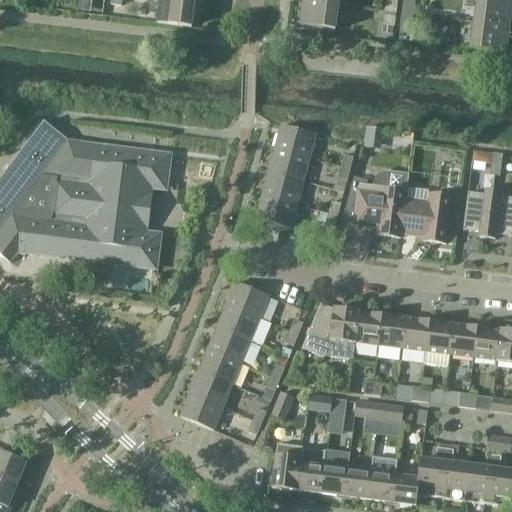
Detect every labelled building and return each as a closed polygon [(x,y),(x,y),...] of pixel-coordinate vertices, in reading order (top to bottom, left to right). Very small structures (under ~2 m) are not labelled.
[(92,0),(78,0),(77,13),(90,15),(92,0)] [(192,28),(195,2),(183,0),(159,0),(157,24),(192,28)] [(334,31),(338,4),(308,0),(303,0),(299,26),(334,31)] [(386,0),(385,10),(396,12),(397,0),(386,0)] [(403,0),(402,13),(413,14),(414,0),(403,0)] [(476,0),(474,22),(509,27),(511,3),(511,0),(508,0),(476,0)] [(394,27),(396,12),(385,10),(383,25),(394,27)] [(413,14),(402,13),(398,39),(409,40),(413,14)] [(506,54),(509,27),(474,22),(471,49),(506,54)] [(17,253),(154,272),(159,236),(145,234),(146,224),(137,223),(141,197),(149,198),(150,188),(164,190),(169,157),(68,144),(67,140),(44,123),(2,175),(0,178),(0,257),(9,264),(17,253)] [(281,126),(275,149),(309,158),(315,136),(281,126)] [(303,183),(309,158),(275,149),(268,174),(303,183)] [(493,154),(492,165),(501,166),(503,155),(493,154)] [(344,156),(341,167),(350,169),(353,158),(344,156)] [(492,165),(490,175),(500,177),(501,166),(492,165)] [(347,182),(350,169),(341,167),(338,180),(347,182)] [(370,228),(371,221),(379,222),(377,236),(400,239),(401,235),(400,235),(405,201),(408,177),(384,172),(381,174),(377,176),(375,179),(374,187),(367,186),(367,184),(353,180),(342,223),(354,226),(370,228)] [(268,174),(262,197),(297,206),(303,183),(268,174)] [(479,238),(487,239),(493,191),(485,190),(485,195),(468,193),(463,231),(480,233),(479,238)] [(495,235),(511,237),(511,236),(511,199),(500,197),(501,192),(493,191),(487,239),(495,240),(495,235)] [(428,204),(405,201),(400,235),(401,235),(415,237),(416,230),(424,231),(423,242),(446,245),(452,197),(429,194),(428,204)] [(290,230),(297,206),(262,197),(256,221),(290,230)] [(332,202),(328,214),(337,217),(341,205),(332,202)] [(334,229),(337,217),(328,214),(325,226),(334,229)] [(235,283),(226,306),(259,320),(269,297),(235,283)] [(355,344),(354,344),(358,313),(359,313),(334,309),(334,311),(321,305),(302,350),(324,359),(325,356),(352,360),(354,345),(355,345),(355,344)] [(226,306),(217,328),(250,342),(259,320),(226,306)] [(382,317),(358,313),(354,344),(355,344),(378,347),(382,317)] [(378,347),(402,350),(406,320),(382,317),(378,347)] [(402,350),(426,353),(430,323),(406,320),(402,350)] [(294,321),(289,332),(298,336),(303,324),(294,321)] [(430,323),(426,353),(424,366),(447,369),(449,356),(450,356),(454,326),(430,323)] [(477,329),(454,326),(450,356),(473,359),(477,329)] [(217,328),(208,350),(241,364),(250,342),(217,328)] [(500,332),(501,332),(497,362),(496,362),(496,363),(511,365),(511,328),(506,328),(502,331),(501,331),(500,332)] [(496,362),(497,362),(501,332),(500,332),(477,329),(473,359),(496,362)] [(293,347),(298,336),(289,332),(285,344),(293,347)] [(208,350),(199,372),(232,386),(241,364),(208,350)] [(276,365),(271,376),(280,380),(284,369),(276,365)] [(222,409),(232,386),(199,372),(189,396),(222,409)] [(280,380),(271,376),(261,400),(270,403),(280,380)] [(363,396),(372,397),(373,383),(365,382),(363,396)] [(382,385),(373,383),(372,397),(380,398),(382,385)] [(411,402),(419,403),(421,390),(413,388),(411,402)] [(430,391),(421,390),(419,403),(428,404),(430,391)] [(281,394),(271,417),(284,422),(293,399),(281,394)] [(458,408),(467,409),(469,396),(460,394),(458,408)] [(213,432),(222,409),(189,396),(180,418),(213,432)] [(477,397),(469,396),(467,409),(475,410),(477,397)] [(321,413),(330,414),(332,400),(323,399),(321,413)] [(511,401),(492,399),(491,412),(511,414),(511,401)] [(340,401),(332,400),(330,414),(338,415),(340,401)] [(378,421),(379,406),(356,403),(354,418),(378,421)] [(379,406),(378,421),(401,424),(403,410),(388,408),(379,406)] [(257,410),(253,422),(261,425),(266,413),(257,410)] [(417,425),(425,426),(427,413),(418,412),(417,425)] [(257,436),(261,425),(253,422),(248,433),(257,436)] [(486,450),(510,454),(511,440),(488,437),(486,450)] [(297,492),(296,492),(302,448),(277,445),(271,490),(297,493),(297,492)] [(302,448),(296,492),(297,492),(320,495),(325,452),(302,449),(302,448)] [(420,477),(417,497),(440,500),(446,450),(437,449),(436,462),(421,460),(418,476),(420,477)] [(453,451),(446,450),(440,500),(463,503),(467,466),(454,464),(452,461),(453,451)] [(0,452),(0,478),(17,486),(26,463),(0,452)] [(320,495),(344,498),(348,467),(326,465),(327,453),(325,452),(320,495)] [(483,468),(467,466),(463,503),(488,506),(494,456),(488,455),(486,466),(483,468)] [(511,509),(511,472),(502,471),(500,468),(501,457),(494,456),(488,506),(511,509)] [(368,501),(392,504),(395,473),(397,462),(372,459),(371,470),(368,501)] [(344,498),(368,501),(371,470),(348,467),(344,498)] [(417,497),(420,477),(418,476),(395,473),(392,504),(416,507),(417,497)] [(0,478),(0,504),(8,508),(17,486),(0,478)]
